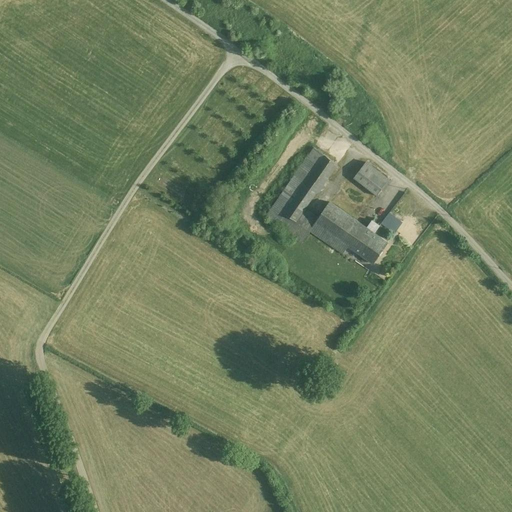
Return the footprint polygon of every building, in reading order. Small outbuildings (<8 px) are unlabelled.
[(309,231),(318,218),(305,209),(316,193),(317,194),(337,165),(314,148),(265,217),(302,243),(310,232),(309,231)] [(389,180),(366,163),(353,179),(376,197),(389,180)] [(309,231),(310,232),(343,254),(348,247),(353,250),(367,229),(329,203),(318,218),(309,231)] [(389,213),(382,224),(395,234),(403,223),(389,213)] [(372,221),(367,229),(375,234),(380,227),(372,221)] [(367,229),(353,250),(374,264),(388,243),(375,234),(367,229)]
